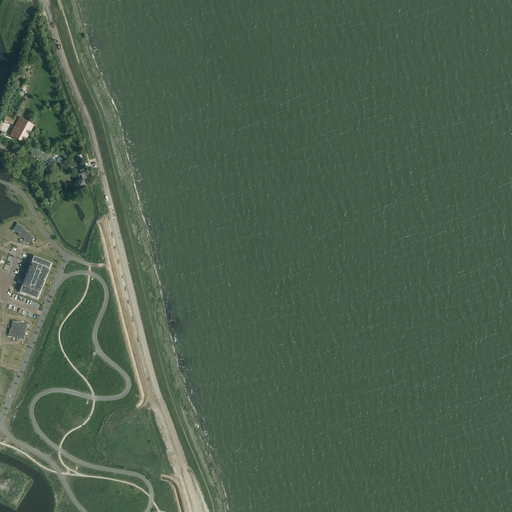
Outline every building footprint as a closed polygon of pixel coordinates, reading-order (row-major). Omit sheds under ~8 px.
[(17,129),(13,137),(18,140),(20,137),(25,140),(31,129),(26,126),(27,123),(20,119),(15,128),(17,129)] [(33,148),(30,154),(43,162),(48,154),(41,149),(39,152),(33,148)] [(65,151),(61,155),(65,160),(69,156),(65,151)] [(55,152),(45,161),(50,166),(60,157),(55,152)] [(85,170),(77,173),(80,183),(77,183),(79,188),(85,186),(86,186),(84,181),(88,180),(85,170)] [(18,224),(13,230),(19,234),(23,228),(24,227),(18,224)] [(19,234),(19,235),(25,239),(29,233),(30,232),(23,228),(19,234)] [(25,239),(24,240),(30,244),(35,237),(29,233),(25,239)] [(29,268),(20,292),(21,293),(21,294),(25,295),(25,294),(37,299),(37,298),(38,298),(40,295),(39,294),(41,289),(42,289),(43,286),(42,285),(44,283),(46,279),(45,279),(47,274),(48,274),(49,271),(49,270),(49,268),(50,269),(52,265),(51,265),(51,263),(33,256),(32,260),(31,264),(30,264),(28,268),(29,268)] [(12,321),(11,329),(18,331),(19,324),(20,323),(12,321)] [(19,324),(18,331),(25,332),(26,333),(28,325),(19,324)] [(10,329),(8,336),(17,338),(18,331),(11,329),(10,329)] [(17,338),(16,339),(24,341),(25,332),(18,331),(17,338)]
